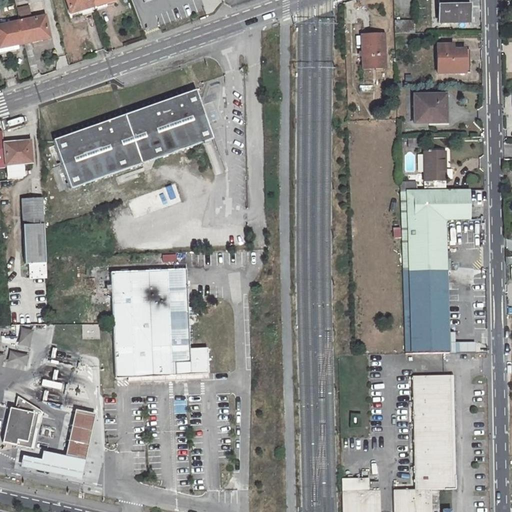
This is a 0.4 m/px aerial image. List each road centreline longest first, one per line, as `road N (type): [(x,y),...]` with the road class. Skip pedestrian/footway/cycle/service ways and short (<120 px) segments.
road 1 (unclassified): [(490,0),(499,511)]
road 2 (secondary): [(0,105),(301,0)]
road 3 (unknown): [(210,221),(138,229),(123,220),(116,198),(123,188),(180,172),(200,190)]
